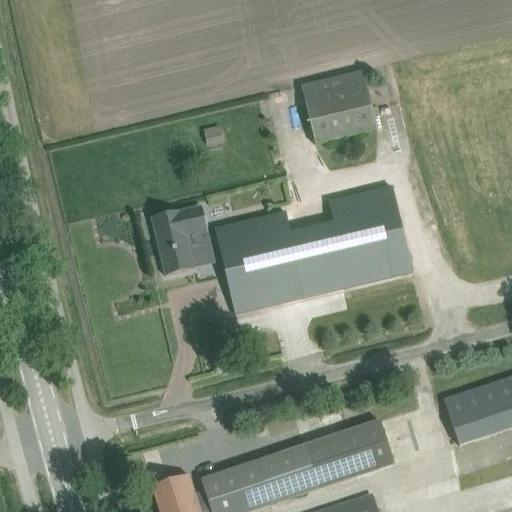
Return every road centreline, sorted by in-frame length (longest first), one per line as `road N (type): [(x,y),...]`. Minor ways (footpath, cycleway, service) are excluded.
road 1 (unclassified): [(511,327),(88,433)]
road 2 (unclassified): [(88,433),(0,63)]
road 3 (primary): [(53,443),(0,234)]
road 4 (unknown): [(400,355),(438,506)]
